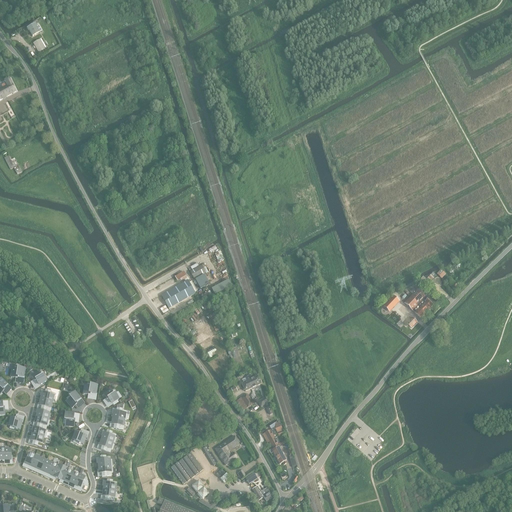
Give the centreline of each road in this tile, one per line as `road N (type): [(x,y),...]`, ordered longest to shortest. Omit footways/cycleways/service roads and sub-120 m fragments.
road 1 (unclassified): [(285,501),(402,357),(511,246)]
road 2 (unclassified): [(0,35),(26,69),(79,184),(146,299)]
road 3 (unclassified): [(285,501),(259,451),(146,299)]
road 4 (unknown): [(511,469),(454,487),(403,465),(342,508)]
road 5 (track): [(156,480),(183,487),(206,471),(219,486),(246,488),(263,511)]
